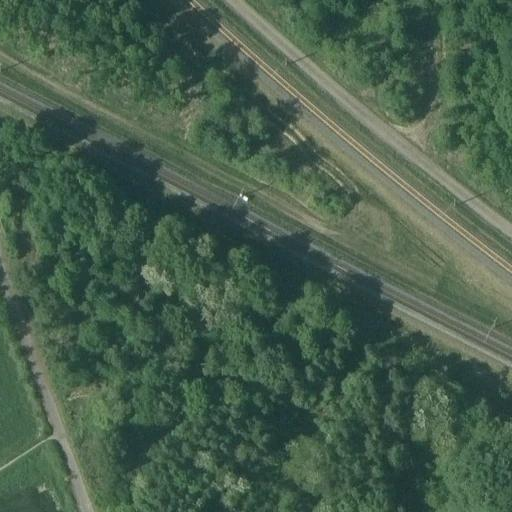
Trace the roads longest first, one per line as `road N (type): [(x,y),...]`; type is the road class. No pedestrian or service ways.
road 1 (track): [(83,511),(0,256)]
road 2 (track): [(0,55),(116,122)]
